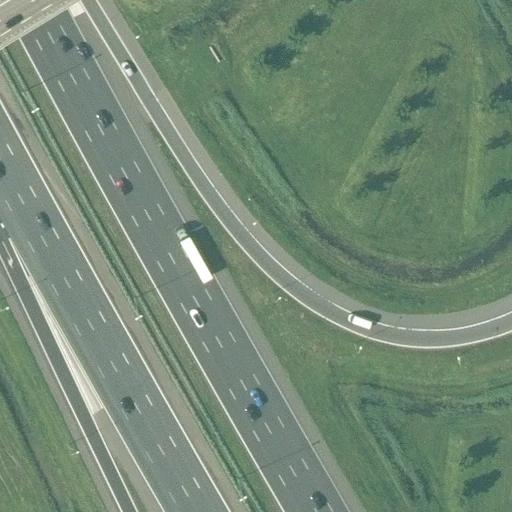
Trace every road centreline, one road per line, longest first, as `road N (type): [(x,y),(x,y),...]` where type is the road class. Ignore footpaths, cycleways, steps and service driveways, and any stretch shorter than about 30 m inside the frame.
road 1 (motorway): [(511,321),(421,341),(382,335),(314,306),(249,254),(187,180),(84,0)]
road 2 (motorway): [(302,511),(22,0)]
road 3 (motorway): [(29,221),(196,511)]
road 4 (motorway): [(29,221),(95,444),(127,511)]
